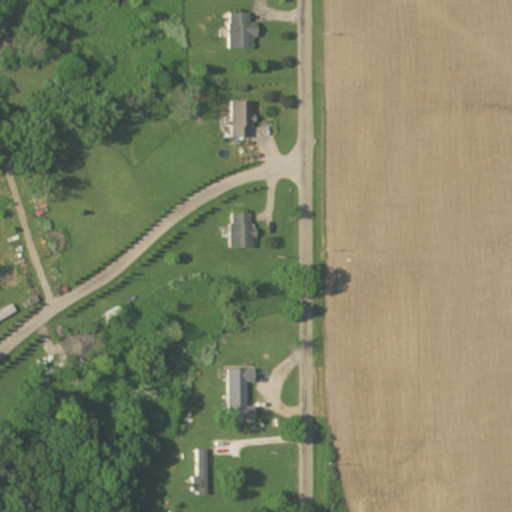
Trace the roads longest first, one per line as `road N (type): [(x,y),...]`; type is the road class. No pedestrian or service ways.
road 1 (residential): [(305,511),(306,0)]
road 2 (residential): [(306,167),(263,170),(202,193),(0,349)]
